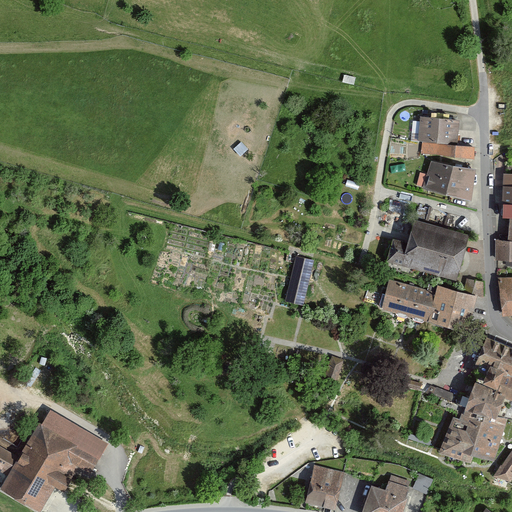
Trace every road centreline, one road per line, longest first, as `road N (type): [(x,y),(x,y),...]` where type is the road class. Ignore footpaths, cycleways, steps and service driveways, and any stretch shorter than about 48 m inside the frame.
road 1 (residential): [(474,0),(493,311),(511,336)]
road 2 (track): [(226,511),(235,480),(327,434)]
